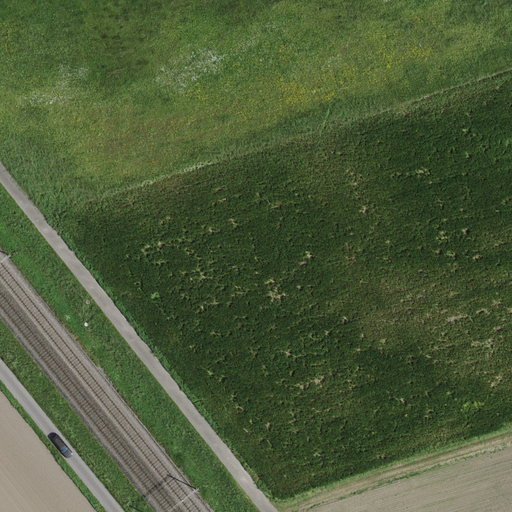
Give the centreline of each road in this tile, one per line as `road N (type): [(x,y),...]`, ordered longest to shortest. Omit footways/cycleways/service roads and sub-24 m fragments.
road 1 (unclassified): [(269,511),(0,171)]
road 2 (unclassified): [(116,511),(0,368)]
